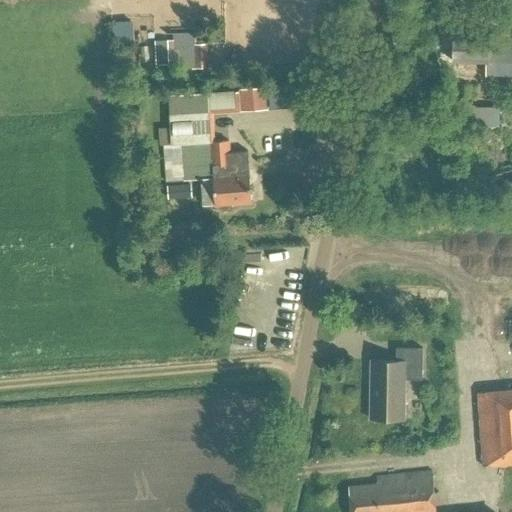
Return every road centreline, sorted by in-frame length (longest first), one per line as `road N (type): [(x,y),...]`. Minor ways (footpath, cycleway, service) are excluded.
road 1 (unclassified): [(281,511),(376,0)]
road 2 (track): [(306,364),(0,387)]
